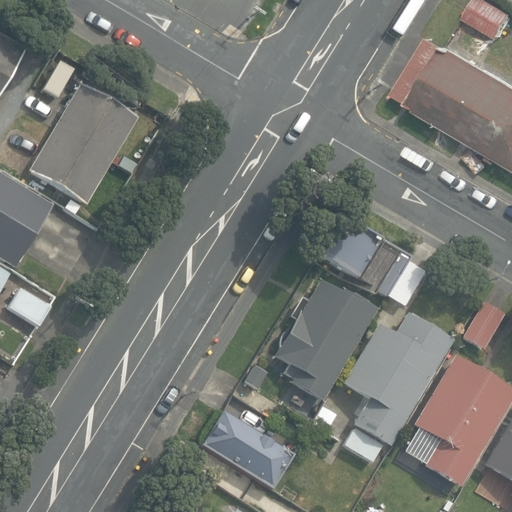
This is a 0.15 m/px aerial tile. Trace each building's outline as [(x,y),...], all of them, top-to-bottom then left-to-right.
[(201,0),(215,9),(243,0),(201,0)] [(476,0),(465,19),(499,39),(511,17),(511,14),(487,0),(476,0)] [(0,86),(23,47),(0,33),(0,86)] [(395,97),(511,166),(511,85),(429,38),(395,97)] [(79,72),(62,61),(44,91),(61,102),(79,72)] [(26,172),(83,206),(136,118),(79,84),(26,172)] [(0,261),(12,269),(15,263),(17,264),(28,247),(25,245),(50,205),(0,175),(0,261)] [(402,308),(423,272),(405,262),(408,258),(356,228),(331,233),(313,265),(370,298),(374,292),(402,308)] [(287,384),(320,403),(374,310),(366,305),(366,301),(351,293),(347,294),(319,278),(305,302),(299,298),(288,317),(292,320),(271,357),(288,368),(283,376),(290,380),(287,384)] [(5,305),(35,323),(46,304),(16,286),(5,305)] [(460,338),(481,350),(502,315),(482,303),(460,338)] [(343,446),(371,462),(382,444),(388,448),(451,341),(404,314),(392,336),(376,326),(340,386),(365,400),(350,425),(354,427),(343,446)] [(422,466),(458,488),(511,397),(511,392),(508,390),(506,385),(496,379),(492,381),(452,357),(411,426),(436,442),(422,466)] [(265,375),(252,367),(242,384),(255,392),(265,375)] [(511,511),(511,413),(481,467),(511,484),(511,489),(508,496),(511,498),(511,511)] [(201,447),(272,490),(292,456),(221,414),(201,447)] [(374,511),(376,511),(388,511),(392,504),(381,498),(374,511)]
